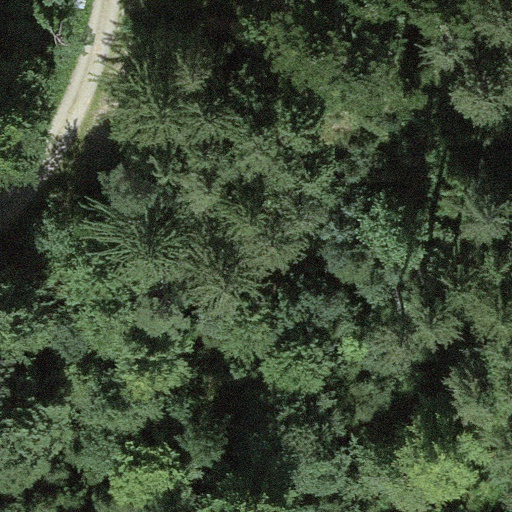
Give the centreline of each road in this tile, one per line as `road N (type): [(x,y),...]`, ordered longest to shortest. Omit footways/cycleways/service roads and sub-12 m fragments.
road 1 (track): [(0,221),(21,208),(71,128),(101,0)]
road 2 (track): [(186,0),(319,41)]
